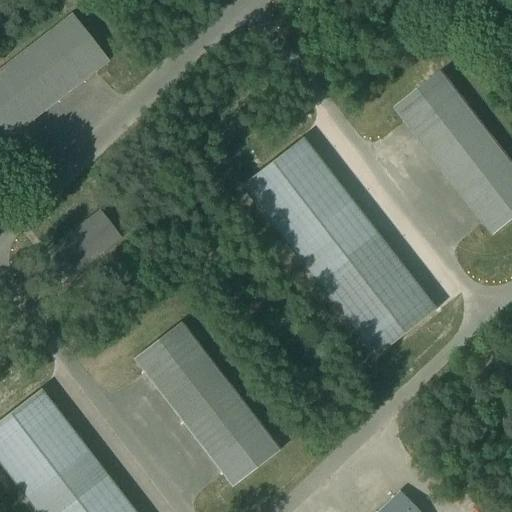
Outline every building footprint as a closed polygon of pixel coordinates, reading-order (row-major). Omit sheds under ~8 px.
[(72,16),(0,71),(0,144),(107,62),(72,16)] [(511,164),(441,73),(395,108),(494,235),(511,221),(511,164)] [(301,139),(240,187),(373,359),(435,311),(301,139)] [(98,212),(46,252),(67,280),(119,239),(98,212)] [(179,324),(133,360),(232,487),(278,452),(179,324)] [(132,511),(39,390),(0,420),(0,466),(35,511),(132,511)] [(416,511),(399,494),(379,511),(416,511)]
